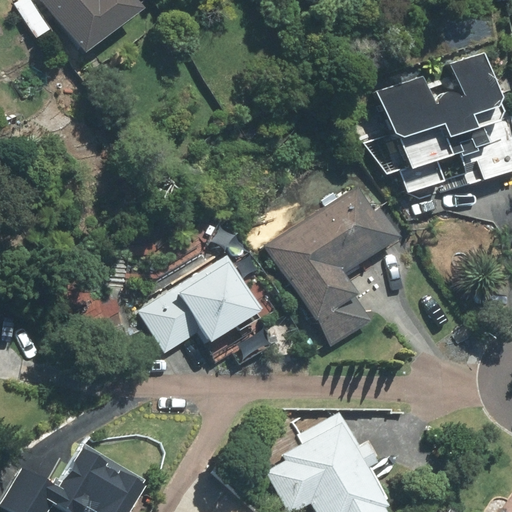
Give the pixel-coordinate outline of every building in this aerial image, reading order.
[(46,28),(26,0),(5,0),(4,0),(31,38),(46,28)] [(30,0),(76,55),(133,8),(126,0),(30,0)] [(361,150),(410,206),(511,172),(511,154),(478,50),(442,62),(453,98),(452,97),(451,96),(450,96),(449,95),(448,95),(447,94),(446,94),(445,94),(444,94),(443,94),(442,94),(441,94),(440,94),(439,94),(438,94),(437,94),(437,95),(436,95),(435,95),(434,96),(433,96),(433,97),(432,97),(431,98),(431,99),(430,100),(429,100),(429,101),(428,102),(428,103),(428,104),(427,104),(427,105),(418,78),(369,90),(386,142),(361,150)] [(369,212),(353,187),(258,250),(323,349),(368,320),(337,274),(396,235),(377,207),(369,212)] [(223,253),(134,310),(162,355),(194,334),(200,343),(257,307),(223,253)] [(286,511),(292,511),(304,505),(307,511),(379,511),(378,510),(383,508),(360,469),(372,463),(353,431),(349,434),(336,413),(256,460),(286,511)] [(16,471),(0,498),(0,508),(6,511),(45,511),(47,509),(52,511),(70,511),(73,508),(79,511),(122,511),(140,482),(78,444),(69,459),(62,455),(43,487),(16,471)]
